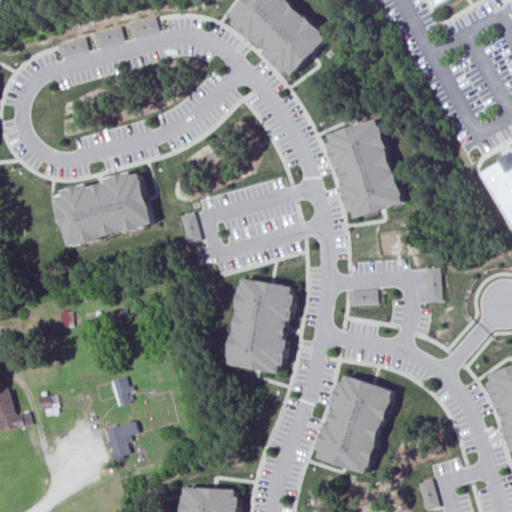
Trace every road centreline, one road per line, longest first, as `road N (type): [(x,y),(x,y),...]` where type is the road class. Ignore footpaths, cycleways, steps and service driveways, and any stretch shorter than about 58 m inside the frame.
road 1 (residential): [(325,334),(330,261),(314,175),(267,93),(220,45),(176,41),(49,71),(24,98),(24,127),(42,151),(71,160),(179,123),(245,69)]
road 2 (residential): [(316,185),(206,214),(216,252),(324,223)]
road 3 (residential): [(325,334),(274,511)]
road 4 (residential): [(506,511),(485,444),(444,372)]
road 5 (residential): [(405,356),(405,282),(391,276),(330,283)]
road 6 (residential): [(444,372),(325,334)]
